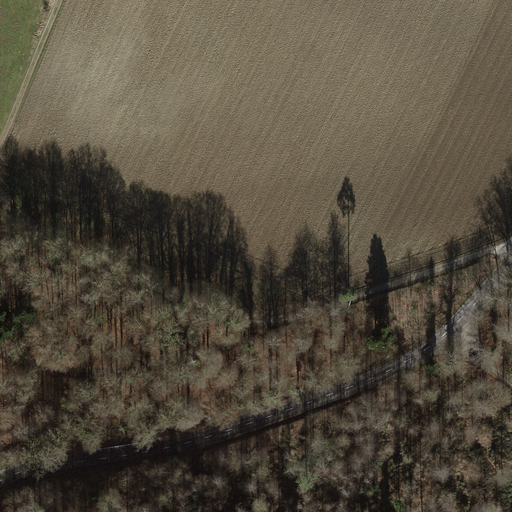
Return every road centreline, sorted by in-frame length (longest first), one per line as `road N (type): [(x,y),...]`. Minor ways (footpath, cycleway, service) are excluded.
road 1 (tertiary): [(511,262),(446,333),(390,371),(189,442),(46,465),(0,482)]
road 2 (track): [(0,197),(40,233),(246,319),(297,316),(511,249)]
road 3 (track): [(273,319),(238,340),(124,369),(50,369),(0,350)]
road 4 (track): [(61,0),(0,145)]
